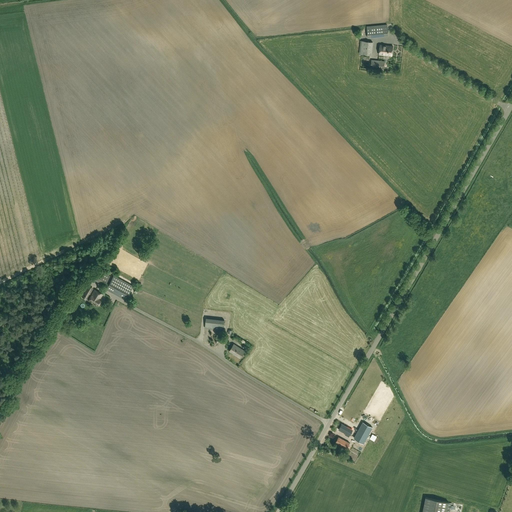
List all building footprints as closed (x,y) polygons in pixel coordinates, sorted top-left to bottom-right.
[(387,25),(367,27),(368,38),(388,36),(387,25)] [(373,42),(361,41),(359,54),(371,55),(373,42)] [(387,45),(380,45),(379,54),(392,56),(393,46),(389,46),(387,46),(387,45)] [(371,60),(371,68),(384,69),(384,61),(371,60)] [(102,284),(109,273),(99,267),(92,277),(102,284)] [(132,286),(122,280),(113,275),(106,288),(125,299),(132,286)] [(90,297),(88,296),(90,293),(86,290),(83,295),(87,297),(86,299),(88,300),(98,306),(101,301),(99,300),(103,294),(95,289),(90,297)] [(225,310),(225,295),(213,295),(212,309),(225,310)] [(258,318),(260,311),(230,305),(228,312),(258,318)] [(223,331),(224,320),(206,318),(205,328),(223,331)] [(229,351),(240,358),(244,351),(234,344),(229,351)] [(372,428),(363,422),(354,438),(364,444),(372,428)] [(335,443),(346,449),(350,443),(338,437),(335,443)] [(446,511),(449,502),(426,497),(422,511),(446,511)]
